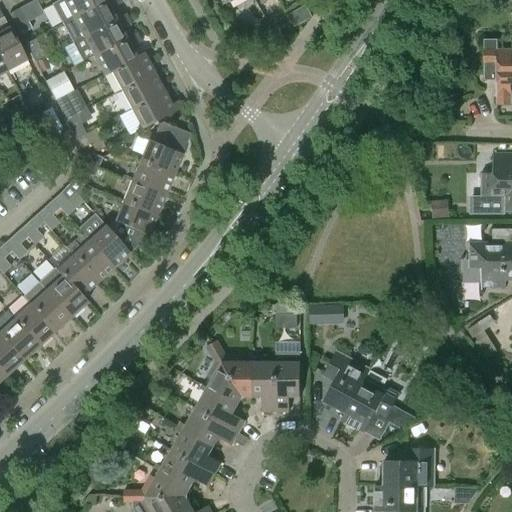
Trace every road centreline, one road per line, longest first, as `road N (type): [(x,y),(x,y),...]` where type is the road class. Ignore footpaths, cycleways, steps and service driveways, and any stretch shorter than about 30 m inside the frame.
road 1 (tertiary): [(0,465),(102,374),(250,205),(291,146)]
road 2 (residential): [(243,511),(244,477),(268,442),(288,433),(321,439),(343,456),(345,511)]
road 3 (residential): [(291,146),(175,42),(150,0)]
road 4 (tertiary): [(291,146),(334,91),(386,0)]
road 5 (residential): [(0,228),(60,174),(65,148),(54,123)]
